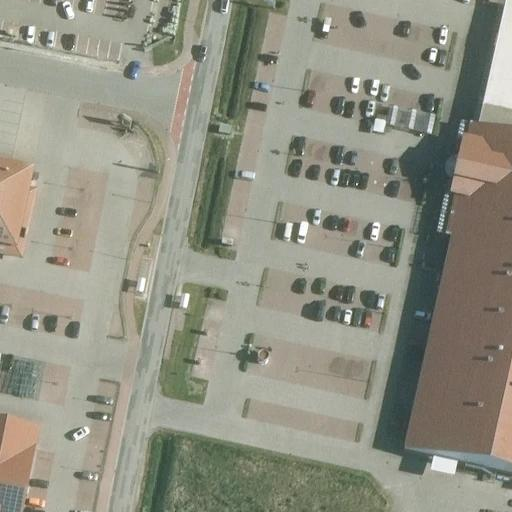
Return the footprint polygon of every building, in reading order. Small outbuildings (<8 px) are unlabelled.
[(511,139),(511,11),(498,9),(474,131),(511,139)] [(410,128),(432,134),(437,115),(415,110),(410,128)] [(511,139),(474,131),(399,454),(511,480),(511,139)] [(0,256),(28,263),(43,191),(34,189),(38,170),(0,162),(0,256)] [(0,511),(31,511),(47,435),(0,425),(0,511)]
